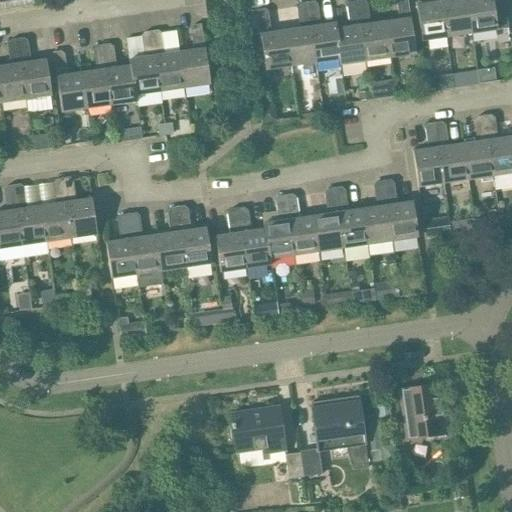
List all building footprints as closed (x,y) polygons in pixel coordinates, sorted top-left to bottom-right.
[(357,1),(366,62),(390,58),(385,23),(371,25),(368,3),(363,0),(357,1)] [(385,23),(390,58),(416,55),(407,0),(395,0),(399,21),(385,23)] [(447,38),(441,0),(430,0),(432,4),(416,6),(422,42),(447,38)] [(441,0),(447,38),(472,34),(466,0),(457,0),(453,1),(452,0),(441,0)] [(466,0),(472,34),(498,31),(498,30),(509,28),(505,0),(466,0)] [(366,62),(357,1),(350,2),(346,7),(349,28),(336,30),(340,60),(339,60),(340,66),(366,62)] [(316,64),(339,60),(340,60),(336,30),(336,24),(321,26),(318,4),(314,2),(307,3),(316,64)] [(286,31),(292,67),(316,64),(307,3),(300,4),(297,8),(300,29),(286,31)] [(266,71),(292,67),(286,31),(272,33),(269,12),(265,9),(257,10),(266,71)] [(193,52),(179,54),(184,89),(210,85),(201,25),(194,26),(190,30),(193,52)] [(137,96),(160,93),(151,32),(145,33),(141,38),(144,59),(129,61),(130,67),(131,67),(135,96),(137,96)] [(160,93),(184,89),(179,54),(165,56),(162,35),(157,32),(151,32),(160,93)] [(24,39),(16,40),(25,100),(50,97),(51,96),(46,61),(31,63),(28,42),(24,39)] [(0,68),(0,94),(1,104),(25,100),(16,40),(10,41),(7,46),(10,67),(0,68)] [(109,45),(103,46),(112,106),(137,102),(137,96),(135,96),(131,67),(130,67),(117,69),(114,48),(109,45)] [(87,109),(112,106),(103,46),(97,47),(93,51),(96,72),(82,74),(87,109)] [(87,109),(82,74),(68,76),(65,55),(60,52),(53,53),(61,113),(87,109)] [(491,115),(484,116),(492,176),(511,173),(511,136),(498,139),(495,118),(491,115)] [(463,144),(468,180),(492,176),(484,116),(477,117),(474,121),(477,142),(463,144)] [(435,123),(443,184),(468,180),(463,144),(449,146),(446,126),(441,122),(435,123)] [(418,187),(443,184),(435,123),(428,124),(425,129),(428,149),(412,152),(418,187)] [(69,178),(62,179),(71,239),(97,235),(91,200),(77,202),(73,181),(69,178)] [(41,208),(47,242),(71,239),(62,179),(56,180),(52,184),(55,205),(41,208)] [(383,182),(392,241),(417,237),(412,202),(397,204),(394,184),(390,181),(383,182)] [(362,210),(367,245),(392,241),(383,182),(377,183),(374,187),(377,208),(362,210)] [(22,246),(47,242),(41,208),(28,210),(24,188),(20,185),(13,186),(22,246)] [(0,249),(22,246),(13,186),(6,187),(3,191),(6,213),(0,213),(0,249)] [(334,189),(343,248),(367,245),(362,210),(349,212),(345,191),(342,188),(334,189)] [(319,252),(343,248),(334,189),(328,190),(324,194),(328,215),(314,217),(319,252)] [(285,197),(294,256),(319,252),(314,217),(300,219),(297,198),(293,195),(285,197)] [(271,259),(294,256),(285,197),(279,198),(275,202),(278,222),(263,225),(264,231),(265,231),(269,259),(271,259)] [(183,207),(176,208),(185,268),(210,265),(205,229),(190,231),(187,210),(183,207)] [(155,237),(161,272),(185,268),(176,208),(170,209),(166,213),(169,235),(155,237)] [(243,208),(237,209),(246,269),(272,265),(271,259),(269,259),(265,231),(264,231),(251,233),(248,211),(243,208)] [(246,269),(237,209),(230,210),(226,214),(230,236),(215,238),(220,273),(246,269)] [(134,215),(128,216),(136,275),(138,288),(162,285),(161,272),(155,237),(142,239),(139,217),(134,215)] [(111,279),(136,275),(128,216),(121,217),(117,221),(120,242),(105,244),(111,279)] [(425,220),(428,237),(454,233),(452,216),(425,220)] [(475,233),(474,221),(464,223),(466,234),(475,233)] [(92,303),(90,288),(79,289),(81,305),(92,303)] [(232,309),(222,310),(224,324),(234,323),(232,309)] [(224,324),(222,310),(192,315),(194,328),(224,324)] [(439,385),(412,389),(399,391),(407,442),(447,436),(439,385)] [(299,453),(299,455),(303,478),(322,475),(319,453),(345,449),(353,471),(368,469),(358,397),(311,404),(318,450),(299,453)] [(285,446),(279,406),(256,410),(256,412),(230,416),(232,430),(233,430),(237,454),(285,446)] [(381,464),(380,451),(370,452),(372,465),(381,464)] [(289,481),(303,478),(299,455),(286,457),(286,454),(285,454),(289,481)] [(395,475),(397,490),(409,489),(407,473),(395,475)]
